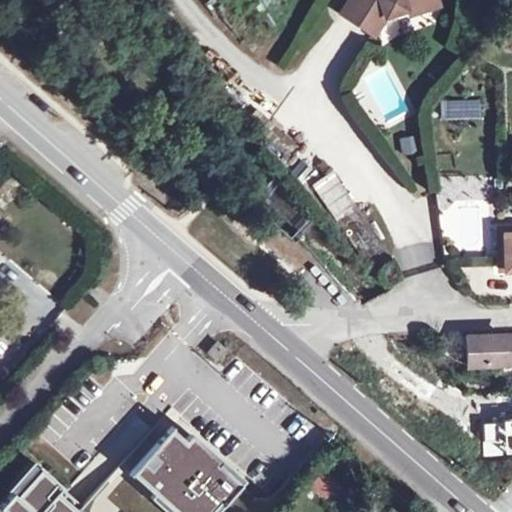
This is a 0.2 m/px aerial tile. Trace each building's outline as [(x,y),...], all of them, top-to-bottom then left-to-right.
[(348,0),(340,12),(372,32),(383,15),(404,8),(403,3),(408,2),(413,0),(348,0)] [(434,5),(432,0),(413,0),(408,2),(412,12),(434,5)] [(478,102),(441,103),(441,117),(478,116),(478,102)] [(417,134),(398,138),(402,157),(421,153),(417,134)] [(324,199),(337,187),(327,176),(314,187),(324,199)] [(511,228),(498,229),(499,247),(499,269),(511,269),(511,228)] [(81,322),(93,310),(81,299),(69,311),(81,322)] [(503,335),(465,337),(466,365),(503,363),(503,371),(511,367),(511,336),(503,337),(503,335)] [(216,341),(207,352),(215,359),(224,348),(216,341)] [(169,428),(129,472),(173,511),(172,511),(207,511),(217,501),(220,505),(239,483),(217,464),(221,460),(189,433),(183,440),(169,428)] [(79,511),(80,511),(55,491),(60,486),(39,466),(14,494),(11,492),(0,504),(0,511),(79,511)] [(326,500),(339,482),(322,469),(309,487),(326,500)]
